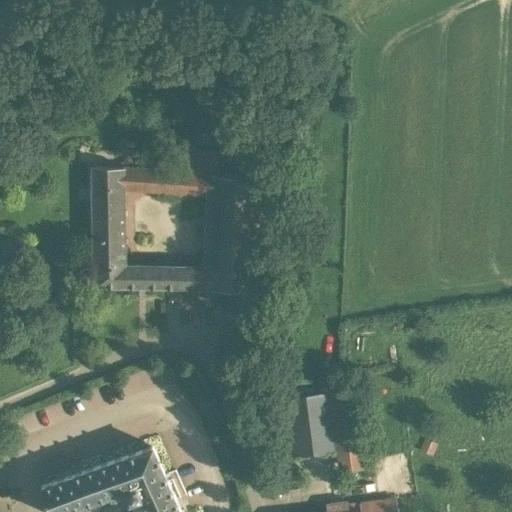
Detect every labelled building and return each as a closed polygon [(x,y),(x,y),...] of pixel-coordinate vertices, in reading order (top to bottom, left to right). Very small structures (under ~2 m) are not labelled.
[(294,67),(261,61),(257,82),(290,88),(294,67)] [(228,290),(228,320),(255,321),(262,178),(223,176),(222,152),(186,149),(182,173),(91,167),(96,288),(181,291),(228,290)] [(0,270),(17,265),(7,239),(0,241),(0,270)] [(327,393),(287,398),(291,438),(332,432),(327,393)] [(179,511),(153,447),(39,488),(47,511),(63,511),(106,497),(110,507),(107,511),(179,511)]
